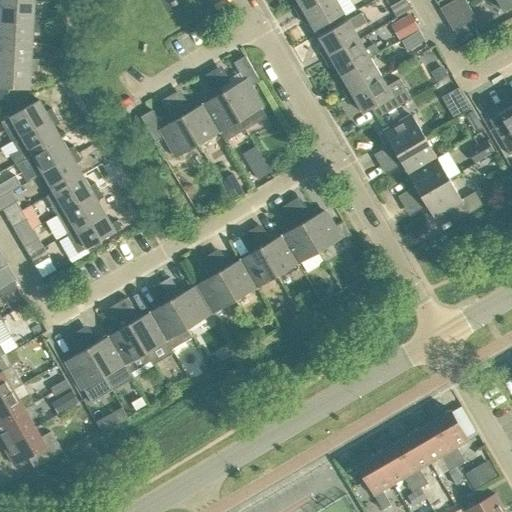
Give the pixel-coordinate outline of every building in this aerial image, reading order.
[(0,0),(0,22),(40,24),(40,16),(33,16),(34,3),(0,0)] [(293,8),(297,15),(322,0),(296,0),(299,4),(293,8)] [(335,0),(322,0),(297,15),(301,22),(307,19),(314,31),(343,14),(335,0)] [(410,10),(404,0),(403,0),(390,7),(396,17),(410,10)] [(453,0),(439,8),(445,19),(468,6),(464,0),(453,0)] [(511,0),(496,0),(503,11),(511,5),(511,0)] [(468,6),(445,19),(452,31),(475,18),(468,6)] [(319,53),(323,60),(359,40),(353,30),(366,23),(360,13),(318,38),(325,50),(319,53)] [(394,28),(401,40),(418,30),(411,18),(394,28)] [(0,44),(31,46),(32,32),(39,33),(40,24),(0,22),(0,44)] [(418,30),(401,40),(407,51),(425,41),(418,30)] [(334,64),(340,75),(369,58),(379,53),(374,44),(364,50),(359,40),(323,60),(328,67),(334,64)] [(0,44),(0,65),(37,68),(38,59),(31,59),(31,46),(0,44)] [(243,80),(223,92),(244,128),(264,117),(259,109),(261,108),(249,88),(259,82),(245,56),(233,63),(243,80)] [(341,90),(345,97),(380,77),(369,58),(340,75),(347,87),(341,90)] [(37,68),(0,65),(0,87),(29,89),(30,75),(37,76),(37,68)] [(448,75),(442,66),(430,73),(436,82),(448,75)] [(380,77),(345,97),(349,105),(355,101),(362,113),(371,108),(377,119),(411,99),(399,79),(386,87),(380,77)] [(223,92),(202,104),(219,133),(219,132),(224,140),(244,128),(223,92)] [(446,108),(453,119),(471,109),(465,98),(446,108)] [(1,122),(12,141),(55,116),(51,108),(45,112),(38,100),(1,122)] [(202,104),(182,116),(198,145),(219,133),(202,104)] [(511,105),(498,113),(499,115),(489,120),(497,135),(509,155),(511,153),(511,105)] [(198,145),(182,116),(162,127),(152,110),(140,117),(154,142),(165,136),(177,157),(198,145)] [(472,111),(464,116),(473,132),(481,127),(472,111)] [(15,165),(23,160),(60,138),(54,126),(60,123),(55,116),(12,141),(18,152),(10,156),(15,165)] [(383,133),(396,154),(424,137),(412,116),(383,133)] [(396,154),(408,175),(436,158),(424,137),(396,154)] [(37,164),(42,173),(77,153),(73,146),(67,149),(60,138),(23,160),(28,169),(37,164)] [(487,141),(469,152),(476,163),(494,152),(487,141)] [(42,173),(53,192),(82,175),(75,164),(81,160),(77,153),(42,173)] [(414,186),(409,189),(415,199),(420,196),(449,179),(436,158),(408,175),(414,186)] [(269,176),(263,165),(252,172),(258,183),(269,176)] [(244,193),(233,174),(222,181),(232,199),(244,193)] [(45,197),(56,215),(99,190),(95,183),(89,187),(82,175),(53,192),(45,197)] [(0,184),(0,198),(21,186),(15,176),(0,184)] [(449,179),(420,196),(432,217),(447,209),(454,222),(482,205),(474,192),(461,200),(449,179)] [(501,195),(511,188),(511,181),(511,180),(497,188),(501,195)] [(67,234),(104,213),(97,201),(103,197),(99,190),(56,215),(67,234)] [(290,230),(281,235),(298,264),(319,252),(302,223),(290,202),(279,209),(289,227),(290,227),(290,230)] [(3,209),(8,218),(18,212),(13,203),(3,209)] [(18,212),(8,218),(13,227),(26,220),(21,211),(19,213),(18,212)] [(323,211),(302,223),(319,252),(340,240),(323,211)] [(104,213),(67,234),(66,234),(77,253),(121,228),(117,220),(111,224),(104,213)] [(343,223),(337,226),(343,238),(349,234),(343,223)] [(251,253),(240,259),(256,288),(277,276),(256,240),(251,230),(241,236),(249,250),(249,249),(251,253)] [(266,235),(256,240),(277,276),(298,264),(281,235),(270,242),(266,235)] [(24,247),(29,256),(43,247),(39,239),(24,247)] [(43,247),(29,256),(27,256),(34,267),(52,257),(45,246),(43,247)] [(222,256),(213,261),(236,300),(256,288),(240,259),(228,266),(222,256)] [(213,261),(212,260),(203,265),(210,277),(198,284),(214,313),(236,300),(213,261)] [(170,278),(161,283),(187,329),(208,316),(191,287),(179,294),(170,278)] [(13,281),(5,286),(10,293),(17,289),(13,281)] [(161,305),(149,312),(171,349),(192,337),(187,329),(161,283),(151,289),(161,305)] [(10,293),(5,286),(0,288),(0,293),(2,298),(10,293)] [(117,303),(150,361),(152,365),(173,353),(171,349),(149,312),(137,319),(136,317),(137,314),(127,297),(117,303)] [(118,330),(108,336),(125,365),(130,373),(150,361),(117,303),(106,309),(118,330)] [(288,310),(277,317),(281,325),(293,318),(288,310)] [(90,331),(81,337),(87,348),(97,342),(90,331)] [(97,342),(87,348),(104,377),(125,365),(108,336),(97,342)] [(17,346),(11,337),(0,343),(0,345),(5,354),(17,346)] [(81,337),(71,342),(78,354),(87,348),(81,337)] [(112,390),(104,377),(87,348),(78,354),(66,361),(83,389),(90,403),(112,390)] [(0,397),(13,390),(22,384),(5,355),(0,358),(0,397)] [(65,380),(58,384),(62,391),(69,387),(65,380)] [(62,391),(58,384),(50,388),(54,396),(62,391)] [(0,422),(33,403),(28,394),(19,400),(13,390),(0,397),(0,422)] [(145,405),(141,398),(131,403),(135,410),(145,405)] [(0,442),(2,446),(35,427),(24,409),(34,404),(33,403),(0,422),(0,442)] [(431,421),(457,466),(465,461),(456,447),(468,440),(450,410),(431,421)] [(110,429),(104,417),(95,422),(102,434),(110,429)] [(431,421),(412,432),(430,463),(441,456),(449,471),(455,467),(457,466),(431,421)] [(35,427),(2,446),(14,466),(34,454),(40,464),(61,452),(50,432),(40,437),(35,427)] [(412,432),(393,443),(419,488),(427,483),(419,469),(430,463),(412,432)] [(393,443),(375,454),(393,484),(403,478),(411,492),(419,488),(393,443)] [(393,484),(375,454),(356,465),(382,510),(390,505),(382,490),(393,484)] [(449,471),(447,471),(456,485),(463,481),(455,467),(449,471)] [(485,482),(476,467),(465,474),(473,489),(485,482)] [(418,503),(425,499),(421,491),(413,495),(418,503)] [(464,511),(504,511),(494,494),(464,511)] [(433,511),(443,511),(447,510),(441,500),(430,506),(433,511)]
